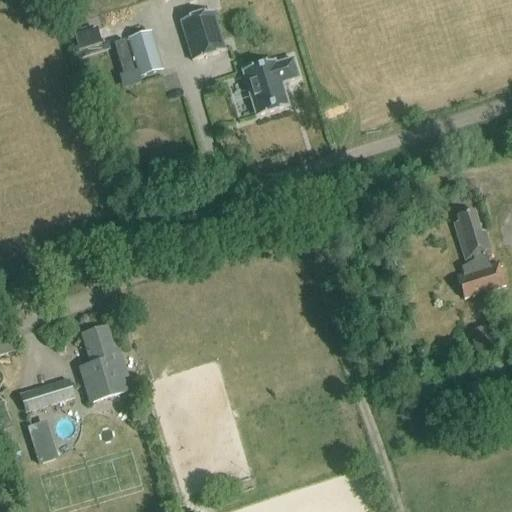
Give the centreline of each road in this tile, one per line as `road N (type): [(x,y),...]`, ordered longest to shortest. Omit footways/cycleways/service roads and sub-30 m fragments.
road 1 (track): [(0,320),(132,277),(148,230),(173,215),(511,106)]
road 2 (track): [(399,511),(302,241),(283,232),(260,236),(132,277)]
